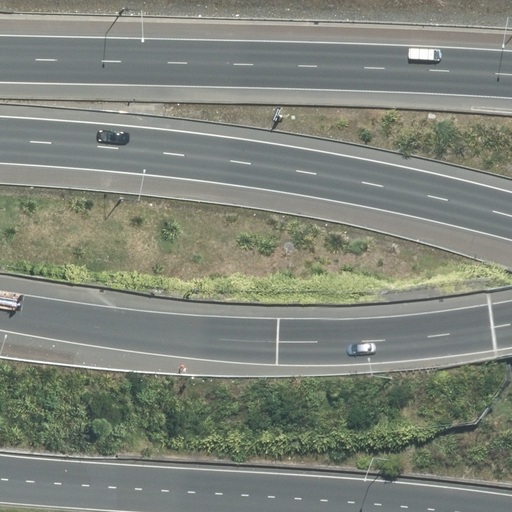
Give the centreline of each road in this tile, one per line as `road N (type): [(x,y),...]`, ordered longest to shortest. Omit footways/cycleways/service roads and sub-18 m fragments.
road 1 (motorway): [(511,217),(317,173),(0,138)]
road 2 (motorway): [(511,327),(276,344),(0,310)]
road 3 (motorway): [(511,506),(0,464)]
road 4 (motorway): [(0,58),(511,75)]
